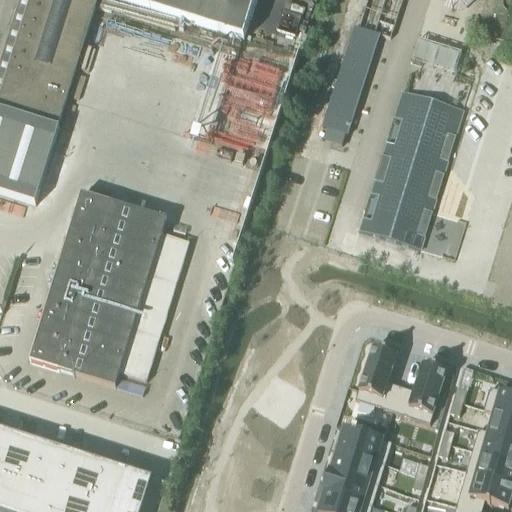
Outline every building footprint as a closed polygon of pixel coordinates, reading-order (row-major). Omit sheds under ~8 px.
[(20,0),(0,65),(0,198),(35,209),(60,132),(58,131),(98,0),(104,0),(244,44),(257,0),(20,0)] [(440,0),(443,11),(461,16),(474,4),(473,0),(440,0)] [(429,55),(431,30),(435,30),(435,22),(422,21),(420,55),(429,55)] [(323,130),(348,138),(381,38),(355,29),(323,130)] [(403,97),(360,235),(419,254),(462,115),(403,97)] [(30,364),(30,365),(30,366),(30,367),(31,367),(59,375),(72,379),(115,392),(120,378),(146,386),(189,247),(162,239),(167,224),(83,198),(82,198),(81,198),(81,199),(80,199),(80,200),(76,213),(77,214),(60,269),(54,270),(51,278),(56,283),(50,285),(48,292),(52,296),(51,297),(34,351),(34,352),(30,364)] [(370,361),(355,405),(392,417),(400,392),(387,388),(396,361),(372,353),(370,361)] [(400,392),(392,417),(429,429),(432,420),(447,377),(423,369),(420,378),(414,397),(400,392)] [(456,393),(453,406),(462,409),(466,396),(456,393)] [(490,393),(483,416),(493,418),(493,417),(511,422),(511,399),(499,396),(490,393)] [(453,406),(449,418),(459,421),(462,409),(453,406)] [(487,437),(487,438),(511,445),(511,422),(493,417),(493,418),(487,437)] [(341,440),(337,455),(385,470),(391,448),(382,445),(357,438),(358,436),(353,435),(353,436),(344,433),(342,439),(341,438),(340,440),(341,440)] [(0,476),(3,477),(15,439),(9,437),(8,437),(0,434),(0,476)] [(444,435),(441,448),(450,450),(454,438),(444,435)] [(478,435),(472,456),(511,467),(511,445),(487,438),(487,437),(478,435)] [(15,439),(3,477),(26,484),(38,446),(31,444),(16,440),(16,439),(15,439)] [(38,446),(26,484),(49,492),(49,490),(61,454),(59,453),(55,452),(54,451),(54,452),(39,447),(38,446)] [(441,448),(437,460),(447,463),(450,450),(441,448)] [(61,454),(49,490),(72,497),(84,460),(61,453),(61,454)] [(331,475),(330,476),(378,491),(385,470),(337,455),(335,459),(334,459),(334,460),(335,461),(333,467),(331,475)] [(511,467),(472,456),(466,477),(511,490),(511,467)] [(84,461),(71,499),(94,506),(106,468),(105,468),(101,466),(100,466),(99,466),(84,462),(84,461)] [(418,467),(415,479),(424,482),(428,470),(418,467)] [(106,468),(94,506),(112,511),(117,511),(129,475),(122,473),(122,474),(107,469),(107,468),(106,468)] [(325,487),(322,497),(324,497),(324,496),(372,511),(378,491),(330,476),(331,475),(329,474),(325,487)] [(129,475),(117,511),(143,511),(146,505),(153,483),(151,482),(151,483),(146,481),(147,481),(146,481),(146,480),(145,481),(130,476),(129,475)] [(3,477),(0,485),(0,511),(16,511),(26,484),(3,477)] [(511,490),(466,477),(455,511),(482,511),(485,506),(487,507),(486,508),(490,509),(490,508),(505,511),(508,511),(511,498),(511,490)] [(415,479),(411,492),(421,495),(424,482),(415,479)] [(26,484),(16,511),(42,511),(49,492),(26,484)] [(49,492),(42,511),(67,511),(71,499),(49,492)] [(317,511),(371,511),(372,511),(324,496),(324,497),(319,511),(318,511),(317,511)] [(71,499),(67,511),(92,511),(94,506),(71,499)]
